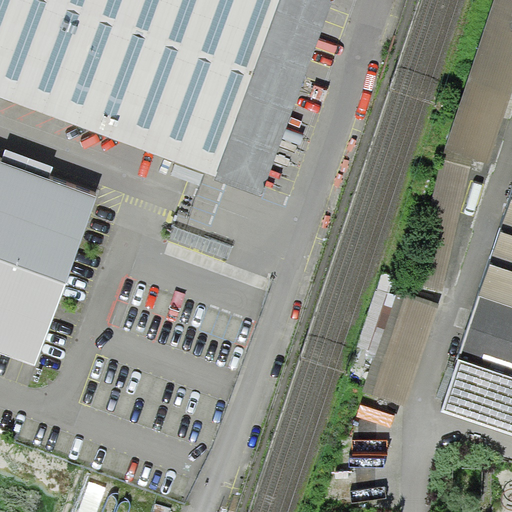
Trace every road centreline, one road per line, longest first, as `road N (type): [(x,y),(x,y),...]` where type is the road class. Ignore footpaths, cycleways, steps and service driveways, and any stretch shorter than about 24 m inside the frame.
road 1 (unknown): [(64,412),(203,457),(217,450),(248,392),(93,333)]
road 2 (unknown): [(121,256),(273,309)]
road 3 (unknown): [(0,137),(147,188)]
road 4 (unknown): [(294,237),(147,188)]
